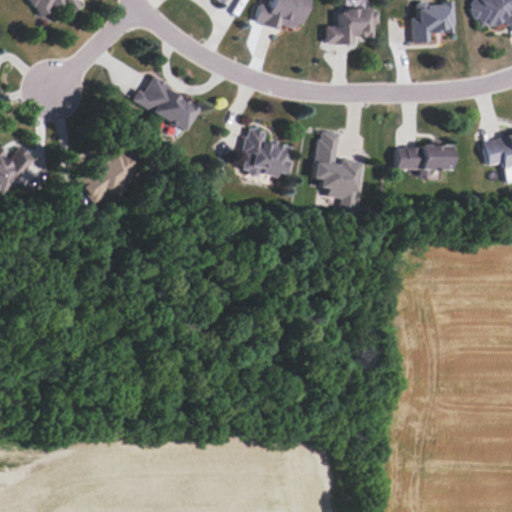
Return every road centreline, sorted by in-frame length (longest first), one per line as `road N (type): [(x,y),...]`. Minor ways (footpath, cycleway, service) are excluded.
road 1 (residential): [(133,0),(161,29),(224,67),(305,93),(484,85),(511,73)]
road 2 (residential): [(52,93),(140,9)]
